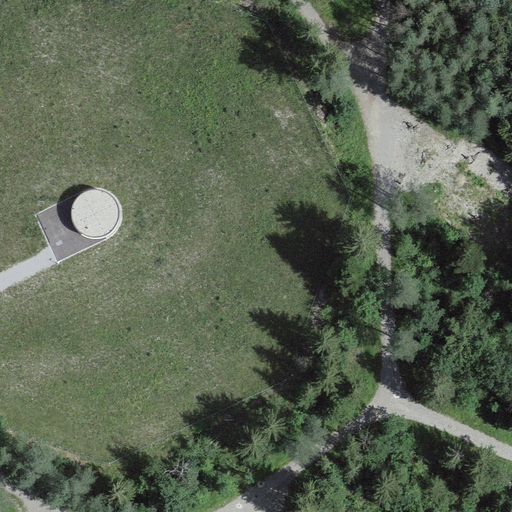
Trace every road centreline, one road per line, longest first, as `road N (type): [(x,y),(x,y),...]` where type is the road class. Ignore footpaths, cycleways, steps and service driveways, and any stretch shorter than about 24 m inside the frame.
road 1 (track): [(366,0),(393,367),(334,435),(242,511)]
road 2 (track): [(374,123),(311,0)]
